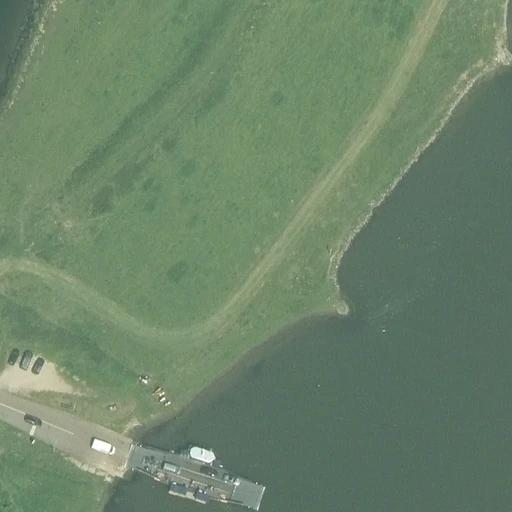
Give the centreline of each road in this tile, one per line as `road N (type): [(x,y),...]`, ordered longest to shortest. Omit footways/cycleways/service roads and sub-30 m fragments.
road 1 (track): [(250,0),(207,65),(0,268)]
road 2 (tertiary): [(137,468),(0,406)]
